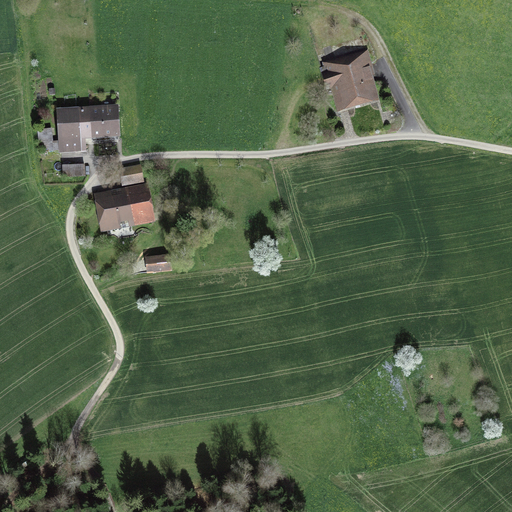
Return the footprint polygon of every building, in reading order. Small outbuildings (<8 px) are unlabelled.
[(366,54),(319,68),(327,95),(333,93),(339,112),(377,102),(369,76),(372,75),(366,54)] [(93,138),(93,141),(118,140),(118,136),(119,136),(117,109),(60,113),(62,151),(86,150),(85,138),(93,138)] [(85,165),(63,165),(63,177),(85,176),(85,165)] [(140,166),(121,170),(124,185),(143,181),(140,166)] [(106,229),(153,221),(146,186),(99,194),(106,229)] [(169,257),(148,259),(149,273),(170,271),(169,257)]
